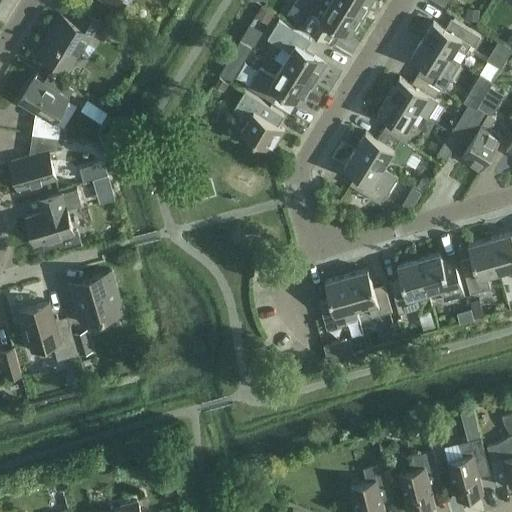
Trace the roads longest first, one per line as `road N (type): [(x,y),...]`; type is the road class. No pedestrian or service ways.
road 1 (residential): [(400,0),(301,162),(299,182),(317,232)]
road 2 (residential): [(317,232),(345,242),(511,198)]
